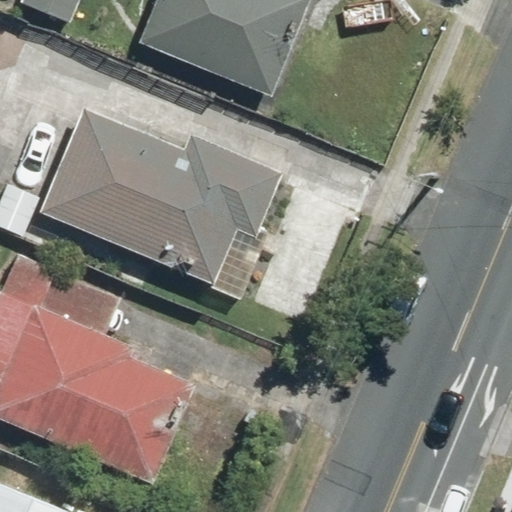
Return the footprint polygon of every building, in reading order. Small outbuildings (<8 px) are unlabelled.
[(80,0),(22,0),(20,10),(72,27),(80,0)] [(148,0),(128,50),(261,104),(302,2),(295,0),(148,0)] [(173,155),(72,113),(28,215),(204,289),(226,236),(244,244),(272,178),(180,139),(173,155)] [(0,278),(0,430),(141,491),(184,392),(118,364),(123,353),(96,342),(112,303),(8,259),(0,278)] [(32,511),(0,499),(0,511),(32,511)]
